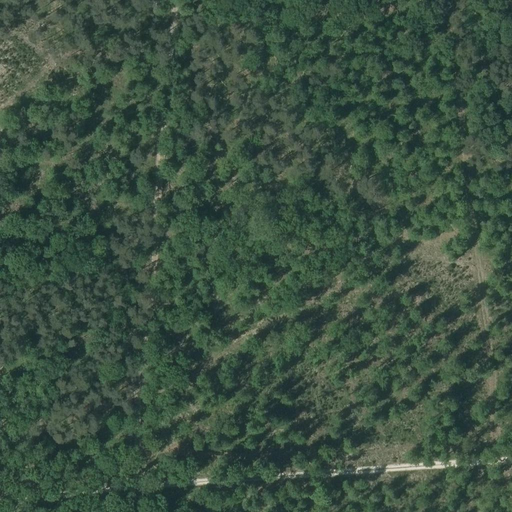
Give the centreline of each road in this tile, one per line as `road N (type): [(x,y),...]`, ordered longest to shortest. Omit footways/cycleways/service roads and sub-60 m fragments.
road 1 (track): [(0,498),(511,457)]
road 2 (track): [(176,0),(134,487)]
